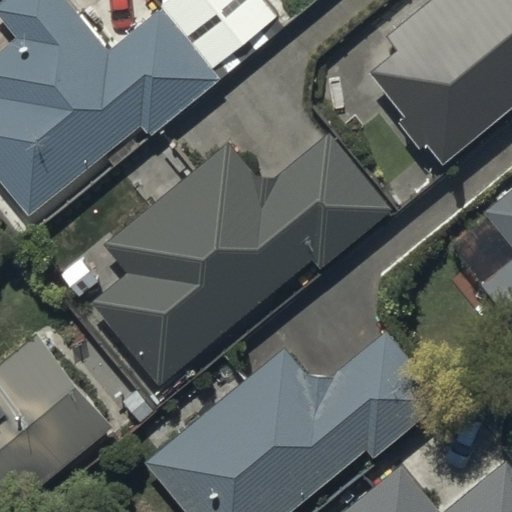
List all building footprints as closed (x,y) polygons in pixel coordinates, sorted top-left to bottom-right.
[(0,105),(0,179),(32,220),(143,133),(151,143),(227,84),(173,16),(110,65),(58,0),(21,0),(1,16),(24,45),(0,63),(0,101),(2,104),(0,105)] [(190,0),(171,15),(173,16),(224,80),(290,26),(268,0),(190,0)] [(445,173),(511,117),(511,0),(470,0),(469,0),(442,0),(387,47),(399,61),(372,83),(407,124),(400,130),(426,160),(430,156),(445,173)] [(229,149),(105,248),(131,281),(94,310),(160,392),(314,270),(318,275),(392,217),(332,142),(266,195),(229,149)] [(511,193),(453,240),(458,247),(452,251),(486,293),(483,296),(511,332),(511,193)] [(287,354),(148,467),(185,511),(295,511),(366,453),(377,466),(448,407),(389,335),(319,393),(287,354)] [(0,511),(16,511),(112,433),(36,344),(0,374),(0,511)] [(434,511),(404,474),(355,511),(511,511),(511,466),(454,511),(434,511)]
